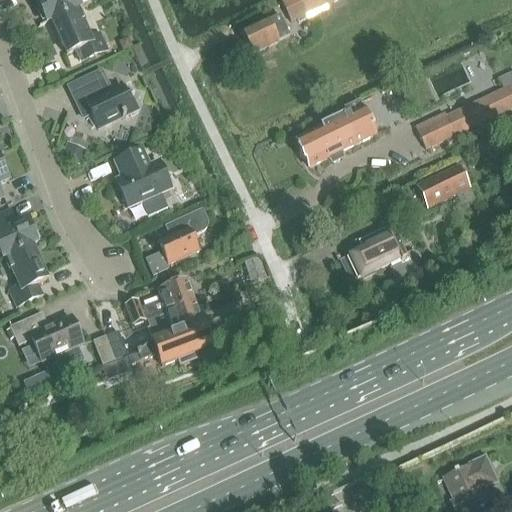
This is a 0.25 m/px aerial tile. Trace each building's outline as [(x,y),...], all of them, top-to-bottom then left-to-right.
[(35,0),(46,25),(52,22),(51,22),(77,10),(77,11),(81,9),(76,0),(35,0)] [(283,0),(280,2),(291,23),(327,6),(324,0),(283,0)] [(52,22),(67,56),(77,51),(82,63),(107,52),(100,35),(90,39),(77,11),(77,10),(51,22),(52,22)] [(268,20),(241,33),(245,42),(244,45),(247,51),(250,53),(252,56),(279,42),(290,36),(280,16),(269,21),(268,20)] [(128,39),(119,44),(123,53),(133,48),(128,39)] [(511,74),(499,80),(505,92),(511,88),(511,74)] [(103,82),(73,96),(84,119),(91,115),(98,130),(122,119),(122,120),(126,119),(125,117),(138,111),(133,101),(130,103),(122,88),(109,94),(103,82)] [(446,118),(417,131),(427,151),(511,111),(511,88),(505,92),(446,119),(446,118)] [(334,125),(296,143),(300,150),(298,154),(302,161),(305,162),(310,171),(329,161),(332,166),(344,161),(342,155),(357,148),(377,138),(374,131),(373,129),(374,125),(370,117),(366,116),(359,102),(330,116),(334,125)] [(171,142),(169,147),(171,152),(176,154),(182,152),(184,147),(182,141),(176,139),(171,142)] [(67,147),(62,159),(81,167),(86,155),(67,147)] [(148,168),(141,152),(116,163),(123,179),(116,182),(128,209),(141,204),(147,219),(167,210),(160,195),(171,190),(159,163),(148,168)] [(0,199),(3,198),(0,190),(0,185),(9,182),(0,161),(0,199)] [(461,168),(418,189),(428,211),(458,197),(471,190),(461,168)] [(471,190),(458,197),(463,208),(476,202),(471,190)] [(0,253),(3,260),(7,259),(6,258),(32,247),(37,245),(26,219),(15,224),(10,212),(0,216),(0,253)] [(163,254),(146,262),(153,277),(155,276),(167,271),(168,267),(199,253),(192,238),(202,233),(203,233),(204,232),(205,231),(206,230),(206,229),(206,228),(207,226),(207,225),(206,224),(206,222),(201,212),(165,228),(170,239),(158,245),(163,254)] [(388,231),(345,251),(349,260),(347,262),(349,266),(346,267),(352,282),(355,280),(357,284),(390,269),(391,268),(396,277),(399,280),(402,281),(406,281),(410,279),(420,265),(420,264),(420,263),(420,261),(420,260),(419,259),(418,258),(417,257),(416,256),(414,256),(413,257),(412,257),(406,259),(406,258),(396,237),(392,239),(388,231)] [(6,258),(7,259),(19,287),(10,292),(17,308),(42,297),(37,286),(47,281),(32,247),(6,258)] [(257,260),(245,264),(250,283),(266,279),(263,266),(257,260)] [(137,302),(125,307),(133,327),(147,321),(194,303),(185,282),(157,292),(161,302),(143,309),(140,310),(137,302)] [(194,303),(147,321),(150,329),(147,331),(152,343),(202,324),(194,303)] [(42,315),(10,329),(11,330),(15,339),(18,348),(32,342),(42,364),(55,358),(61,373),(83,364),(76,349),(83,346),(71,319),(48,329),(42,315)] [(129,359),(123,361),(126,369),(157,357),(161,367),(159,369),(194,356),(197,362),(212,356),(210,349),(211,349),(202,324),(152,343),(153,344),(138,355),(135,356),(129,359)] [(119,334),(106,339),(115,363),(128,358),(126,353),(119,334)] [(123,361),(102,369),(107,382),(127,374),(123,361)] [(486,460),(456,474),(457,476),(446,481),(454,498),(455,497),(458,503),(452,505),(455,511),(498,511),(493,500),(488,502),(483,492),(498,485),(486,460)]
